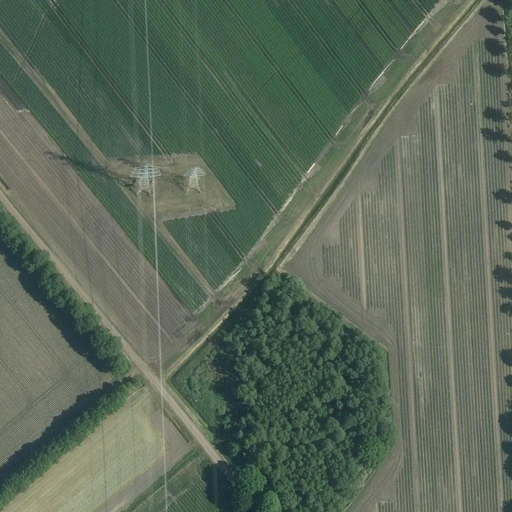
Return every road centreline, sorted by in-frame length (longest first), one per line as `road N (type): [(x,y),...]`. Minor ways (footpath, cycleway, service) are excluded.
road 1 (track): [(259,511),(0,192)]
road 2 (track): [(142,367),(0,486)]
